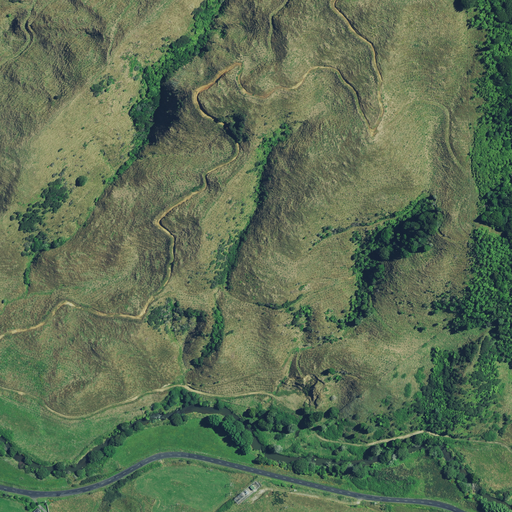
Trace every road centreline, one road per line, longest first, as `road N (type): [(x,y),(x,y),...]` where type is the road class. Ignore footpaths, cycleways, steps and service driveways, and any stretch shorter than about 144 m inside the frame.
road 1 (track): [(511,454),(499,443),(426,431),(355,444),(331,440),(262,392),(178,385),(64,416),(30,394),(0,387)]
road 2 (tertiary): [(0,486),(79,489),(155,457),(187,453),(463,511)]
